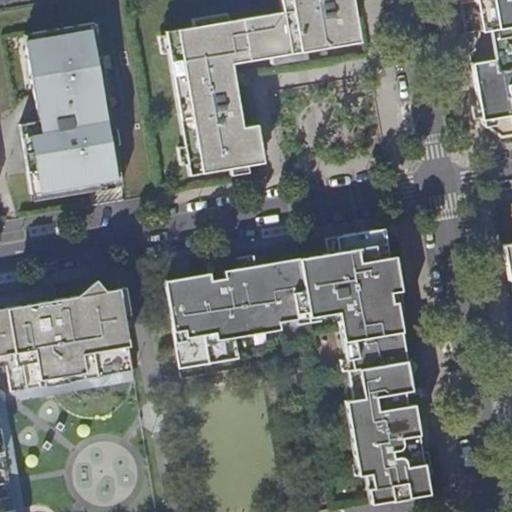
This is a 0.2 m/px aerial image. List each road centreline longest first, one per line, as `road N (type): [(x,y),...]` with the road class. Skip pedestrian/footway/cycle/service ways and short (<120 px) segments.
road 1 (residential): [(0,259),(439,182)]
road 2 (residential): [(439,182),(502,511)]
road 3 (residential): [(408,0),(439,182)]
